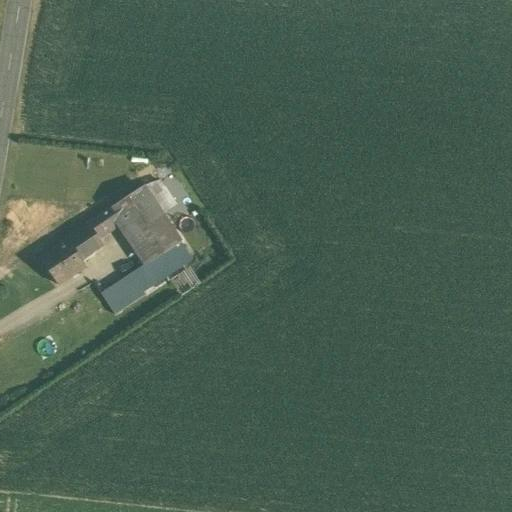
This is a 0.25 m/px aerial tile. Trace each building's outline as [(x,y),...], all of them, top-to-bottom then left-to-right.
[(181,243),(144,187),(112,209),(124,227),(149,264),(181,243)] [(112,209),(89,224),(101,242),(124,227),(112,209)] [(89,224),(61,243),(63,246),(42,261),(59,287),(85,269),(80,261),(103,246),(101,242),(89,224)] [(181,243),(149,264),(130,276),(142,294),(143,293),(192,260),(181,243)] [(130,276),(101,295),(114,316),(144,296),(143,293),(142,294),(130,276)]
